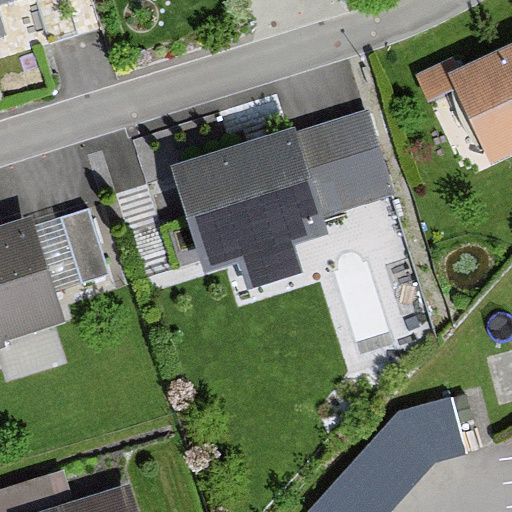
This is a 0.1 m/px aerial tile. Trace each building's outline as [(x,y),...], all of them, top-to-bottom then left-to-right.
[(511,44),(440,76),(480,168),(511,154),(511,44)] [(389,202),(359,115),(286,140),(283,130),(162,172),(197,275),(228,264),(239,294),(293,276),(284,249),(320,237),(316,227),(389,202)] [(101,278),(82,211),(21,228),(19,220),(0,224),(0,337),(51,323),(42,294),(101,278)] [(446,406),(394,419),(310,511),(390,511),(430,468),(459,461),(446,406)] [(65,465),(0,485),(0,511),(36,511),(76,500),(65,465)] [(125,511),(118,491),(52,511),(125,511)]
